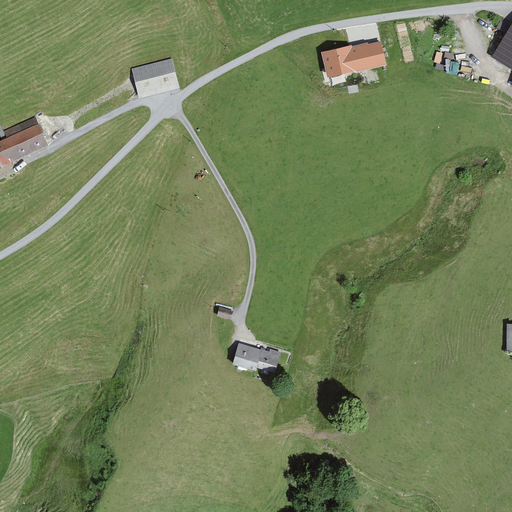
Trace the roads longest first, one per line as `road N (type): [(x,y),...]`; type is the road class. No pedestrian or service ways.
road 1 (unclassified): [(0,256),(49,223),(189,89),(282,40),(390,16),(511,6)]
road 2 (track): [(171,104),(248,229),(256,262),(240,334),(250,338)]
road 3 (track): [(171,104),(131,104),(0,174)]
